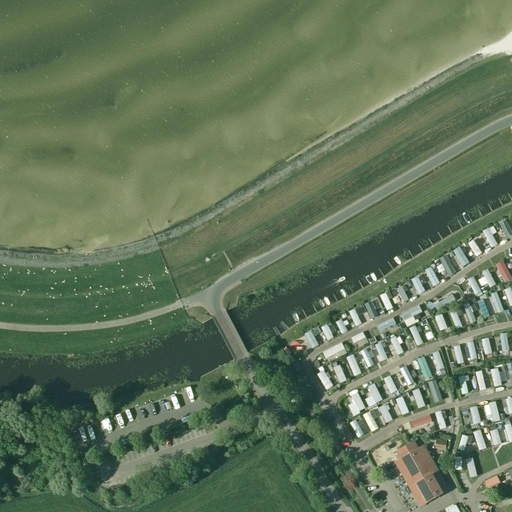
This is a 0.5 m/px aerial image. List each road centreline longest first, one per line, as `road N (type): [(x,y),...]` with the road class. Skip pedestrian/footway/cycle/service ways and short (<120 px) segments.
road 1 (tertiary): [(207,292),(511,119)]
road 2 (tertiary): [(341,511),(247,371),(207,292)]
